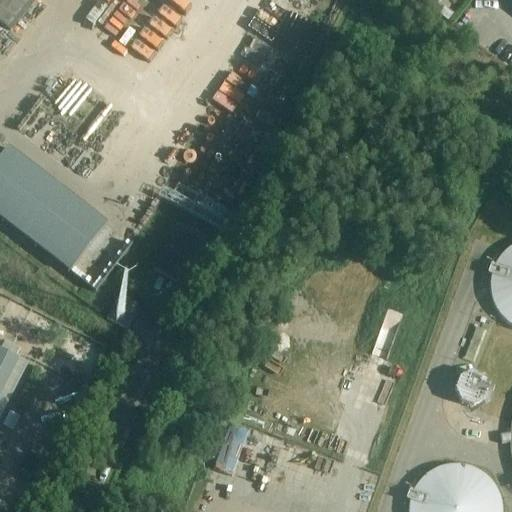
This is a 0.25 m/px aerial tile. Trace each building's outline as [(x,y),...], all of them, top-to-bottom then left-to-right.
[(36,127),(26,132),(35,147),(44,141),(36,127)] [(6,149),(0,157),(0,219),(20,235),(56,188),(6,149)] [(106,226),(56,188),(20,235),(69,273),(106,226)] [(184,288),(207,246),(176,229),(153,271),(184,288)] [(14,235),(0,249),(24,272),(38,257),(14,235)] [(489,283),(489,287),(489,291),(490,295),(491,299),(492,303),(493,307),(495,310),(498,314),(500,317),(503,320),(506,323),(509,325),(511,327),(511,246),(509,249),(506,251),(503,254),(500,257),(497,260),(495,264),(493,267),(492,271),(491,275),(490,279),(489,283)] [(124,336),(138,307),(119,299),(106,327),(124,336)] [(0,435),(0,397),(18,361),(0,352),(0,444),(4,437),(0,435)] [(48,450),(35,444),(31,453),(43,460),(48,450)] [(407,508),(407,511),(500,511),(500,508),(500,504),(499,500),(498,496),(496,492),(494,489),(492,485),(490,482),(487,479),(484,476),(481,474),(477,471),(474,470),(470,468),(466,467),(462,466),(458,465),(454,465),(450,465),(446,466),(442,467),(438,468),(434,470),(430,471),(427,474),(424,476),(421,479),(418,482),(416,485),(413,489),(411,492),(410,496),(409,500),(408,504),(407,508)] [(214,502),(219,481),(205,477),(200,498),(214,502)]
